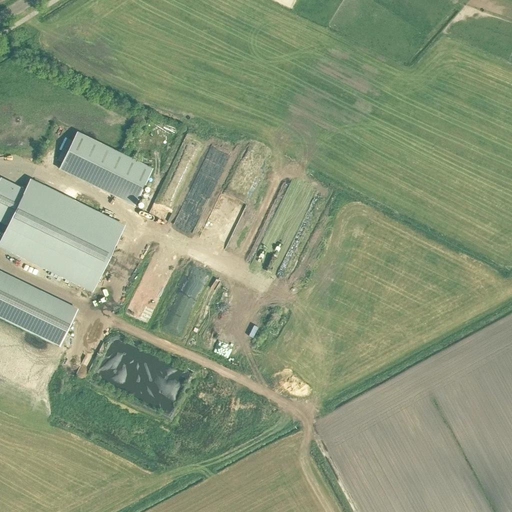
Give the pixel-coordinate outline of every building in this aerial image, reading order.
[(134,206),(152,170),(76,133),(58,169),(134,206)] [(199,155),(202,147),(195,144),(192,152),(199,155)] [(24,190),(0,178),(0,220),(8,225),(0,240),(0,246),(92,291),(123,227),(29,181),(24,190)] [(0,318),(59,347),(77,309),(0,271),(0,318)] [(221,310),(219,314),(212,311),(198,340),(208,345),(225,312),(221,310)] [(218,348),(227,352),(239,323),(232,319),(234,315),(225,311),(213,339),(220,342),(218,348)] [(134,372),(137,378),(142,376),(139,369),(134,372)]
